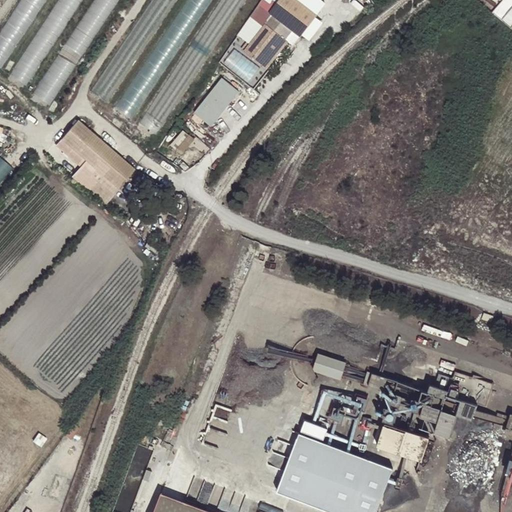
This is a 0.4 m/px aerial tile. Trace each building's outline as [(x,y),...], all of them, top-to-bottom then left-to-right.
[(21,0),(0,32),(0,69),(46,0),(21,0)] [(59,0),(9,76),(26,88),(84,0),(59,0)] [(94,0),(32,94),(50,105),(119,0),(94,0)] [(154,0),(91,94),(109,106),(179,0),(154,0)] [(188,0),(115,110),(132,121),(213,0),(188,0)] [(221,0),(138,124),(155,135),(245,0),(221,0)] [(300,0),(287,0),(276,15),(280,18),(300,33),(307,39),(323,17),(300,0)] [(289,39),(268,67),(272,70),(300,33),(280,18),(272,27),(289,39)] [(249,52),(268,67),(289,39),(272,27),(259,45),(256,43),(249,52)] [(205,119),(221,131),(248,95),(232,83),(205,119)] [(78,119),(62,138),(118,187),(135,169),(78,119)] [(176,143),(198,156),(205,143),(184,130),(176,143)] [(0,153),(0,181),(14,164),(0,153)] [(494,317),(484,313),(482,320),(492,323),(494,317)] [(348,361),(325,354),(320,371),(342,379),(348,361)] [(448,366),(441,390),(480,402),(487,377),(448,366)] [(440,378),(442,371),(437,369),(435,376),(435,377),(433,384),(437,385),(440,378)] [(420,428),(451,437),(458,416),(443,411),(446,402),(433,398),(436,387),(417,381),(415,391),(409,389),(402,411),(423,417),(420,428)] [(322,419),(317,436),(328,439),(330,435),(338,437),(342,425),(322,419)] [(386,421),(375,457),(420,472),(431,436),(386,421)] [(213,511),(162,492),(154,511),(213,511)]
